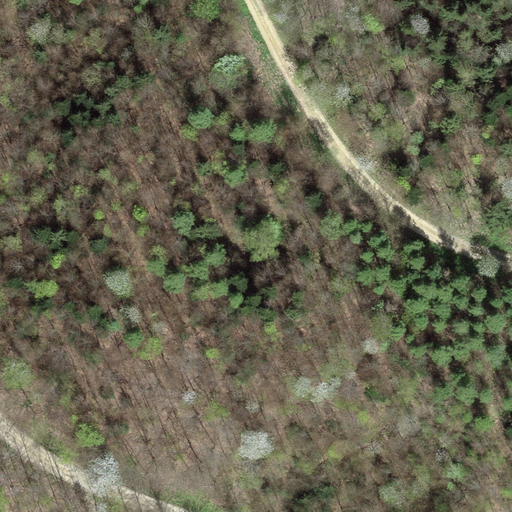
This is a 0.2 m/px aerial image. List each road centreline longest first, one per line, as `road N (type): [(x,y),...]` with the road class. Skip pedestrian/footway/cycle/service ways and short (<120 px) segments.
road 1 (track): [(511,263),(403,221),(354,177),(288,76),(252,0)]
road 2 (track): [(158,511),(54,467),(0,426)]
